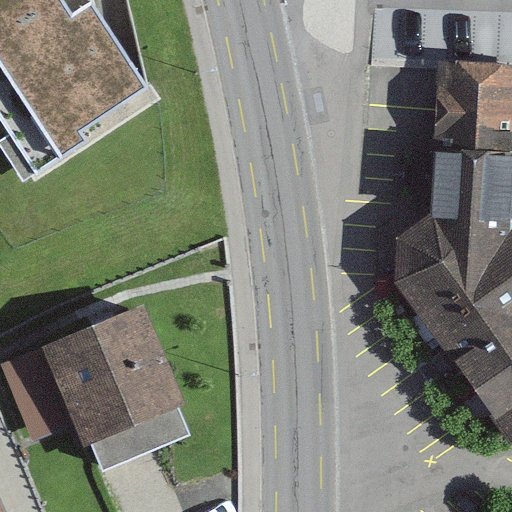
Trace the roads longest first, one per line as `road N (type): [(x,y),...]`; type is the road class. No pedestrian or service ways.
road 1 (secondary): [(248,0),(277,138),(299,506)]
road 2 (residential): [(511,482),(420,483),(299,506)]
